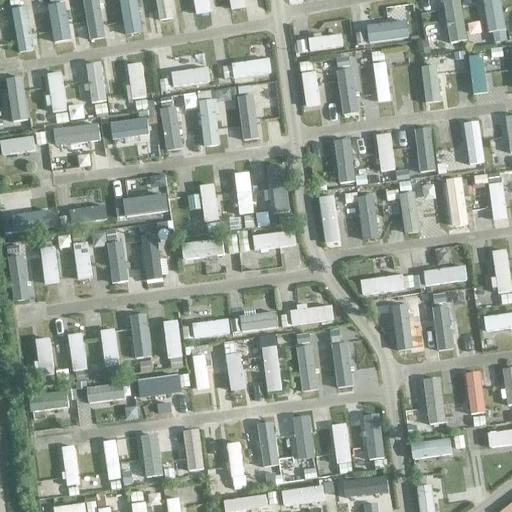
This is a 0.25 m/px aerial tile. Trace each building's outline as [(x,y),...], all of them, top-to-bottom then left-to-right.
[(83,0),(89,33),(104,31),(98,0),(83,0)] [(119,0),(124,29),(137,27),(132,0),(119,0)] [(156,0),(160,21),(172,18),(168,0),(156,0)] [(193,0),(196,17),(210,15),(207,0),(193,0)] [(229,0),(231,12),(245,10),(243,0),(229,0)] [(500,0),(483,0),(489,35),(505,32),(500,0)] [(461,1),(449,3),(453,38),(465,36),(461,1)] [(48,6),(54,46),(68,44),(62,4),(48,6)] [(12,11),(19,55),(34,53),(27,9),(12,11)] [(369,45),(400,41),(398,29),(367,32),(369,45)] [(341,36),(308,41),(309,53),(343,48),(341,36)] [(473,96),(487,95),(483,57),(469,59),(473,96)] [(269,61),(231,66),(233,80),(272,75),(269,61)] [(92,105),(107,103),(101,65),(86,67),(92,105)] [(127,67),(132,101),(146,99),(141,65),(127,67)] [(373,66),(378,105),(390,103),(385,65),(373,66)] [(342,110),(356,108),(351,69),(336,71),(342,110)] [(428,97),(440,96),(437,69),(425,71),(428,97)] [(209,84),(208,72),(174,77),(176,89),(209,84)] [(47,76),(53,114),(67,113),(61,74),(47,76)] [(306,109),(320,107),(316,74),(302,76),(306,109)] [(13,119),(27,117),(22,81),(8,83),(13,119)] [(238,100),(244,142),(258,140),(252,98),(238,100)] [(199,103),(204,149),(220,147),(214,101),(199,103)] [(161,111),(167,153),(182,151),(175,110),(161,111)] [(142,123),(109,128),(111,142),(144,137),(142,123)] [(484,165),(478,124),(464,126),(469,166),(484,165)] [(433,168),(429,132),(416,133),(421,169),(433,168)] [(381,173),(395,172),(390,136),(376,137),(381,173)] [(33,139),(0,143),(1,157),(35,153),(33,139)] [(354,177),(350,147),(338,149),(341,178),(354,177)] [(276,214),(290,213),(285,179),(271,181),(276,214)] [(468,227),(462,180),(446,182),(452,229),(468,227)] [(254,217),(249,181),(235,182),(239,219),(254,217)] [(503,185),(489,187),(493,223),(508,221),(503,185)] [(219,222),(214,186),(200,188),(204,224),(219,222)] [(415,195),(399,197),(405,236),(420,234),(415,195)] [(334,198),(319,200),(326,246),(340,244),(334,198)] [(372,198),(357,200),(363,240),(378,238),(372,198)] [(167,213),(166,199),(125,205),(127,219),(167,213)] [(107,221),(105,208),(69,212),(71,226),(107,221)] [(53,229),(51,215),(13,220),(15,234),(53,229)] [(295,233),(252,238),(255,253),(297,247),(295,233)] [(154,235),(139,237),(144,273),(158,271),(154,235)] [(121,240),(107,242),(112,278),(126,276),(121,240)] [(222,241),(181,246),(183,262),(224,257),(222,241)] [(87,244),(73,246),(78,282),(92,280),(87,244)] [(55,249),(40,251),(45,287),(59,285),(55,249)] [(511,293),(506,252),(492,254),(498,295),(511,293)] [(22,253),(8,255),(13,291),(27,289),(22,253)] [(424,289),(466,283),(465,268),(422,274),(424,289)] [(402,277),(360,283),(362,297),(405,291),(402,277)] [(395,349),(409,347),(404,304),(390,305),(395,349)] [(446,307),(432,308),(437,348),(451,347),(446,307)] [(290,313),(292,327),(334,322),(332,308),(290,313)] [(241,334),(279,329),(278,315),(240,320),(241,334)] [(511,315),(484,320),(485,334),(511,329),(511,315)] [(192,326),(194,341),(230,336),(229,321),(192,326)] [(182,359),(177,323),(163,324),(168,360),(182,359)] [(133,328),(137,364),(152,363),(147,327),(133,328)] [(114,331),(100,332),(105,369),(120,367),(114,331)] [(87,371),(82,335),(68,337),(73,373),(87,371)] [(351,381),(345,339),(331,341),(337,383),(351,381)] [(40,378),(54,376),(50,340),(35,342),(40,378)] [(303,393),(317,391),(311,346),(296,348),(303,393)] [(268,395),(282,393),(276,348),(262,350),(268,395)] [(245,391),(240,355),(226,357),(231,393),(245,391)] [(197,393),(209,391),(205,357),(192,359),(197,393)] [(470,416),(485,414),(480,374),(465,376),(470,416)] [(180,391),(178,377),(140,383),(142,397),(180,391)] [(110,408),(122,407),(120,387),(86,392),(88,406),(109,403),(110,408)] [(442,393),(429,394),(433,425),(446,424),(442,393)] [(34,413),(68,409),(66,395),(33,399),(34,413)] [(378,420),(364,422),(370,462),(383,461),(378,420)] [(316,466),(310,422),(295,423),(301,468),(316,466)] [(337,465),(351,463),(346,426),(332,428),(337,465)] [(511,446),(511,432),(488,436),(489,449),(511,446)] [(265,474),(279,472),(274,433),(260,435),(265,474)] [(205,474),(200,435),(188,437),(193,476),(205,474)] [(412,461),(451,456),(449,440),(410,445),(412,461)] [(158,441),(146,443),(151,474),(163,472),(158,441)] [(121,481),(116,442),(103,444),(109,483),(121,481)] [(227,446),(231,480),(244,478),(240,445),(227,446)] [(79,486),(74,448),(62,450),(66,488),(79,486)] [(379,494),(377,482),(339,487),(340,499),(379,494)] [(434,511),(431,487),(416,489),(419,511),(434,511)] [(282,494),(283,508),(325,502),(323,488),(282,494)] [(224,511),(248,511),(267,509),(266,497),(224,503),(224,511)] [(167,511),(180,511),(178,500),(166,502),(167,511)]
